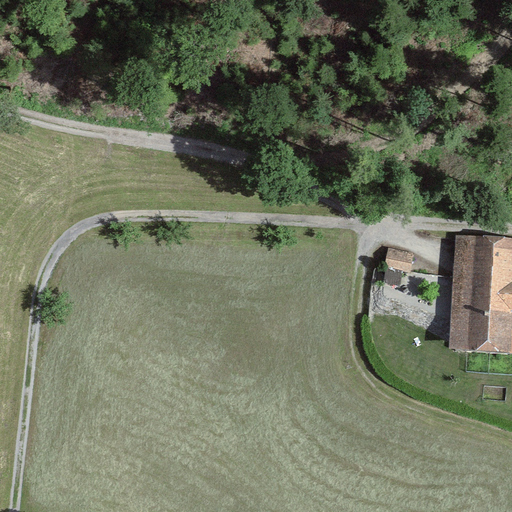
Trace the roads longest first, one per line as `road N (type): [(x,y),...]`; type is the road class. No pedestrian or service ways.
road 1 (track): [(0,103),(62,125),(244,165),(391,224),(187,219),(83,232),(48,261),(14,511)]
road 2 (track): [(511,228),(391,224)]
